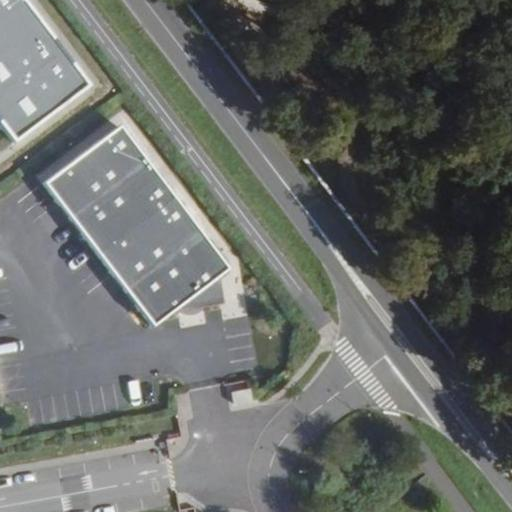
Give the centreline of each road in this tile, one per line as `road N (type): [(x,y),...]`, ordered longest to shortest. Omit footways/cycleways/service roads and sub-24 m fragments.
road 1 (secondary): [(511,468),(349,251),(278,175)]
road 2 (secondary): [(278,175),(138,0)]
road 3 (unclassified): [(278,511),(269,464),(308,413),(394,349)]
road 4 (secondary): [(278,175),(394,349)]
road 5 (secondary): [(394,349),(511,491)]
